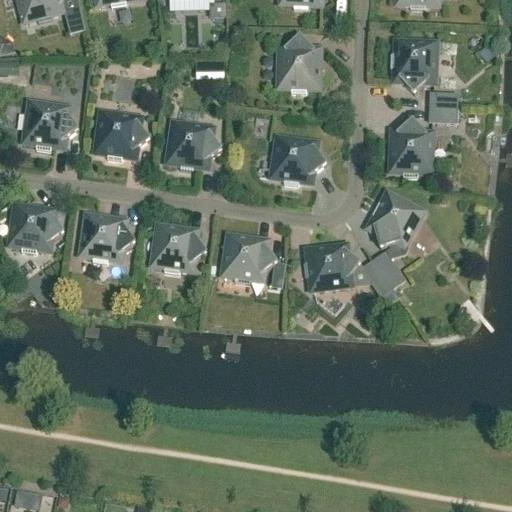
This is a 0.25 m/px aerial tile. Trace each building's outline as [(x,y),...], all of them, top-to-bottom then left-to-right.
[(17,0),(25,27),(38,24),(39,27),(53,23),(52,20),(65,17),(63,7),(66,0),(17,0)] [(96,0),(98,10),(112,8),(112,12),(127,10),(126,6),(140,4),(139,0),(96,0)] [(280,0),(281,9),(294,10),(294,13),(309,14),(309,10),(322,11),(323,1),(324,0),(280,0)] [(353,0),(343,0),(342,24),(352,25),(354,0),(353,0)] [(426,10),(439,11),(439,0),(397,0),(397,9),(411,10),(411,13),(426,14),(426,10)] [(228,7),(211,8),(211,22),(228,21),(228,7)] [(83,36),(79,18),(66,21),(70,39),(83,36)] [(279,51),(278,93),(292,94),(292,97),(307,98),(307,94),(320,95),(322,53),(311,52),(301,41),(290,52),(279,51)] [(1,42),(0,42),(0,60),(15,57),(13,48),(1,42)] [(426,88),(436,89),(438,47),(396,45),(395,59),(392,59),(391,73),(395,74),(394,87),(404,87),(415,99),(426,88)] [(225,67),(211,67),(211,79),(225,79),(225,67)] [(431,113),(457,114),(458,100),(432,99),(431,113)] [(30,106),(24,148),(37,150),(37,154),(51,156),(52,152),(65,154),(67,144),(79,135),(70,122),(71,112),(30,106)] [(431,113),(430,127),(457,128),(457,114),(431,113)] [(143,122),(101,116),(95,158),(109,160),(108,164),(123,166),(123,162),(137,164),(138,154),(150,145),(141,132),(143,122)] [(404,181),(419,182),(419,178),(432,179),(434,137),(424,136),(413,125),(402,136),(392,135),(390,177),(404,178),(404,181)] [(215,133),(173,127),(167,168),(181,170),(180,174),(195,176),(195,172),(209,174),(210,164),(223,155),(213,143),(215,133)] [(319,147),(277,141),(271,183),(285,185),(284,188),(299,190),(300,187),(313,189),(314,179),(327,170),(317,157),(319,147)] [(374,222),(368,233),(377,238),(381,253),(396,249),(405,253),(425,216),(388,197),(381,209),(378,207),(371,220),(374,222)] [(37,255),(51,257),(52,247),(65,237),(55,225),(57,215),(15,209),(9,251),(23,253),(22,256),(37,258),(37,255)] [(109,265),(122,267),(124,257),(136,247),(127,235),(128,225),(86,219),(81,261),(94,263),(94,266),(108,268),(109,265)] [(165,276),(180,279),(180,275),(194,277),(195,267),(207,258),(198,245),(199,235),(158,229),(152,271),(165,273),(165,276)] [(236,286),(250,289),(251,285),(264,287),(266,277),(278,268),(269,255),(270,245),(228,239),(223,281),(236,283),(236,286)] [(311,296),(353,291),(352,281),(361,269),(349,259),(348,249),(306,254),(308,268),(304,268),(306,283),(310,282),(311,296)] [(405,286),(386,258),(374,266),(393,294),(405,286)] [(363,274),(382,302),(388,312),(400,304),(393,294),(374,266),(363,274)] [(9,493),(0,491),(0,504),(7,506),(9,493)]
